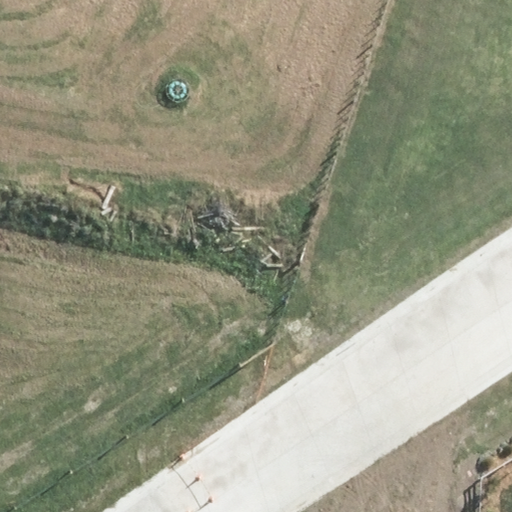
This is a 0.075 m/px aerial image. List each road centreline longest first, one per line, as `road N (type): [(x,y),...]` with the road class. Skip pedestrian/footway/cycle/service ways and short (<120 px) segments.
road 1 (residential): [(342,422),(511,321)]
road 2 (residential): [(342,422),(219,511)]
